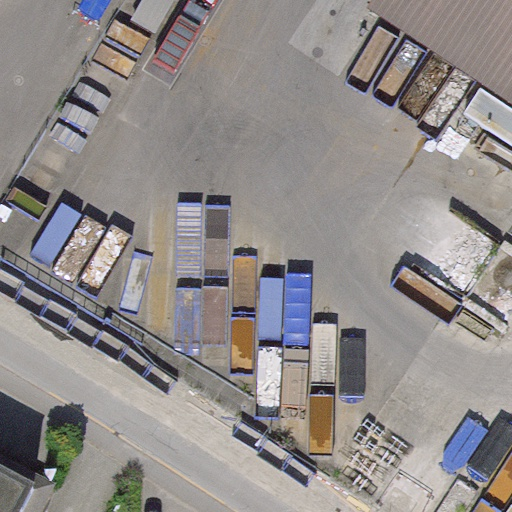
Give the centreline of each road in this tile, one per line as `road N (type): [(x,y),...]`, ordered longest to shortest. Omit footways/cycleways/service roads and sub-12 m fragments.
road 1 (unknown): [(139,146),(511,389)]
road 2 (residential): [(0,336),(282,511)]
road 3 (unknown): [(4,338),(139,146)]
road 4 (unknown): [(139,146),(241,0)]
